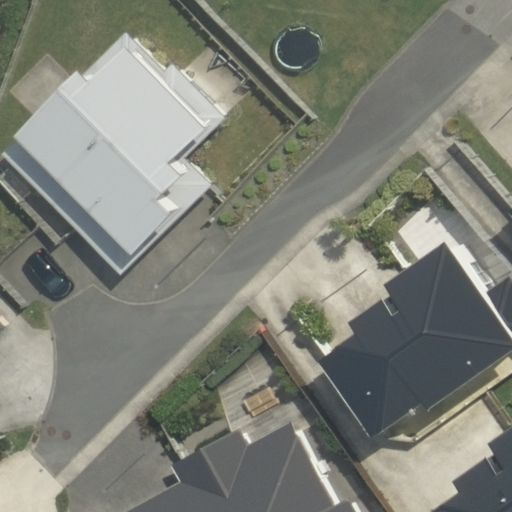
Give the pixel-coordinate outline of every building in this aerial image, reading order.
[(174,69),(137,31),(13,151),(132,273),(221,182),(193,155),(238,113),(183,61),(174,69)] [(451,400),(511,357),(511,278),(500,287),(466,235),(405,278),(422,303),(416,307),(405,292),(371,315),(379,327),(340,356),(394,429),(445,392),(451,400)] [(0,338),(16,323),(0,306),(0,338)] [(346,500),(302,419),(258,442),(248,425),(182,460),(192,478),(127,511),(368,511),(359,493),(346,500)] [(511,511),(511,431),(511,433),(511,434),(511,450),(509,447),(475,470),(485,482),(445,509),(446,511),(511,511)]
